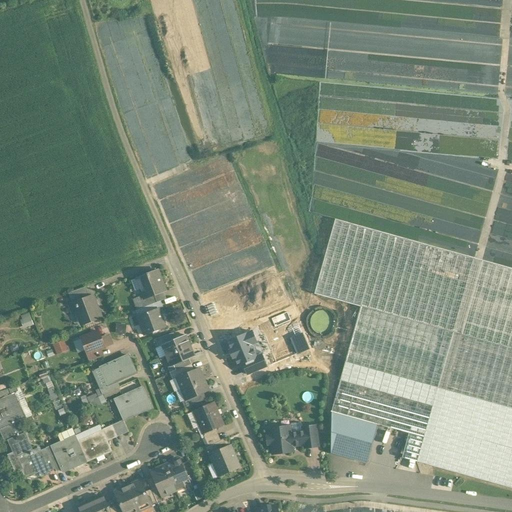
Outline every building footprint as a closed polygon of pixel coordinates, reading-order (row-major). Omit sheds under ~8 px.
[(511,268),(335,220),(315,293),(361,306),(332,412),(379,425),(411,434),(424,437),(417,462),(435,467),(511,488),(511,268)] [(158,271),(136,279),(143,296),(144,299),(154,295),(163,292),(166,291),(158,271)] [(85,288),(70,293),(73,303),(89,297),(85,288)] [(154,295),(157,303),(161,301),(165,299),(163,292),(154,295)] [(73,303),(68,305),(72,314),(76,312),(80,323),(101,315),(93,295),(89,297),(73,303)] [(154,295),(144,299),(143,296),(136,298),(140,309),(157,303),(154,295)] [(140,309),(142,315),(158,308),(158,309),(163,307),(161,301),(157,303),(140,309)] [(142,315),(137,316),(145,336),(166,328),(158,309),(158,308),(142,315)] [(25,318),(20,320),(23,329),(28,331),(35,328),(30,314),(24,316),(25,318)] [(98,331),(81,338),(86,350),(88,354),(99,350),(105,348),(101,338),(98,331)] [(251,331),(235,338),(237,343),(239,343),(241,348),(256,341),(251,331)] [(172,333),(155,339),(158,347),(162,346),(162,345),(175,339),(172,333)] [(109,335),(101,338),(105,348),(112,345),(109,335)] [(175,339),(162,345),(162,346),(164,348),(167,356),(190,346),(185,335),(175,339)] [(79,352),(86,350),(81,338),(74,340),(79,352)] [(64,342),(52,346),(56,356),(67,351),(64,342)] [(190,346),(167,356),(171,366),(185,361),(189,359),(194,357),(190,346)] [(164,348),(158,351),(161,358),(167,356),(164,348)] [(99,350),(88,354),(90,361),(101,357),(99,350)] [(128,355),(101,368),(108,385),(117,381),(136,373),(128,355)] [(185,361),(171,366),(174,372),(187,366),(185,361)] [(178,377),(190,372),(188,366),(187,366),(174,372),(171,373),(173,378),(178,375),(178,377)] [(93,371),(100,388),(108,385),(101,368),(93,371)] [(190,372),(178,377),(176,378),(181,389),(204,380),(199,368),(194,370),(190,372)] [(48,376),(35,380),(38,388),(50,383),(48,376)] [(181,389),(176,378),(172,380),(177,391),(181,389)] [(204,380),(181,389),(186,401),(188,400),(200,395),(204,393),(209,391),(204,380)] [(117,381),(108,385),(100,388),(103,394),(119,387),(117,381)] [(9,389),(12,394),(15,393),(19,402),(26,418),(32,416),(18,386),(12,388),(9,389)] [(142,388),(115,400),(124,420),(151,408),(142,388)] [(9,389),(0,391),(0,399),(12,394),(9,389)] [(92,399),(99,396),(97,392),(87,397),(88,401),(92,399)] [(0,399),(0,429),(19,421),(26,418),(19,402),(15,393),(12,394),(0,399)] [(99,396),(92,399),(95,407),(106,403),(103,394),(99,396)] [(200,395),(188,400),(189,402),(184,404),(186,408),(203,401),(200,395)] [(214,403),(193,411),(203,434),(215,429),(223,425),(214,403)] [(379,425),(332,412),(330,454),(368,464),(379,425)] [(19,421),(0,429),(0,431),(5,442),(10,440),(24,433),(19,421)] [(122,421),(112,425),(117,436),(127,432),(122,421)] [(303,428),(302,424),(300,423),(292,424),(290,426),(291,433),(303,431),(303,428)] [(99,425),(76,436),(78,442),(97,434),(97,435),(102,433),(101,430),(99,425)] [(117,436),(112,425),(107,427),(112,438),(117,436)] [(290,426),(269,429),(270,436),(267,437),(268,445),(271,444),(272,454),(293,451),(293,446),(305,444),(303,431),(291,433),(290,426)] [(316,426),(303,428),(303,431),(305,444),(305,448),(318,446),(316,426)] [(107,427),(101,430),(106,441),(112,438),(107,427)] [(60,443),(76,436),(72,428),(56,434),(60,443)] [(215,429),(203,434),(205,438),(208,446),(221,441),(220,441),(215,429)] [(102,433),(97,435),(97,434),(78,442),(87,461),(111,451),(106,441),(101,430),(102,433)] [(40,448),(32,451),(24,433),(10,440),(15,452),(9,455),(17,473),(23,470),(24,474),(37,468),(41,476),(43,476),(49,474),(50,471),(55,469),(46,449),(41,451),(40,448)] [(404,459),(417,462),(424,437),(411,434),(404,459)] [(60,443),(52,446),(62,468),(63,472),(87,461),(78,442),(76,436),(60,443)] [(227,438),(220,441),(221,441),(208,446),(206,447),(209,454),(230,445),(227,438)] [(230,445),(209,454),(219,477),(241,467),(231,445),(230,445)] [(62,468),(52,446),(46,449),(55,469),(56,471),(62,468)] [(184,467),(180,458),(165,465),(176,490),(189,485),(192,484),(191,483),(184,468),(185,468),(184,467)] [(213,463),(207,466),(213,480),(219,477),(213,463)] [(165,465),(150,472),(154,481),(155,481),(161,496),(161,497),(162,497),(176,490),(165,465)] [(140,480),(127,486),(139,511),(151,506),(145,492),(140,480)] [(161,496),(155,481),(154,481),(148,483),(151,490),(157,504),(164,500),(162,497),(161,497),(161,496)] [(200,488),(197,481),(191,483),(192,484),(189,485),(192,491),(200,488)] [(137,511),(139,511),(127,486),(115,492),(120,503),(123,511),(137,511)] [(157,504),(151,490),(145,492),(151,506),(157,504)] [(199,492),(193,494),(196,502),(202,499),(199,492)] [(104,496),(78,508),(79,511),(110,511),(107,503),(104,496)] [(112,500),(107,503),(110,511),(117,511),(114,506),(112,500)] [(123,511),(120,503),(114,506),(117,511),(123,511)]
